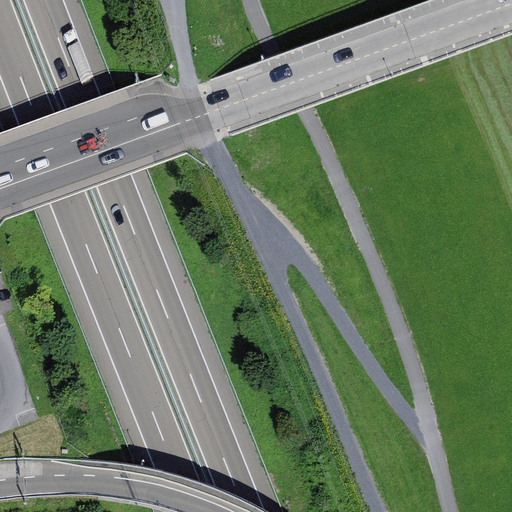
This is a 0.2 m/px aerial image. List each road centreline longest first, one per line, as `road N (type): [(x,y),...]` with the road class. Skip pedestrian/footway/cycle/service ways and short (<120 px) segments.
road 1 (motorway): [(244,511),(41,0)]
road 2 (track): [(253,0),(394,305),(451,511)]
road 3 (secondary): [(511,3),(0,190)]
road 4 (motorway): [(0,22),(190,511)]
road 5 (track): [(177,0),(199,117),(234,188),(315,278),(369,362),(432,433)]
road 6 (track): [(234,188),(375,511)]
road 7 (motorway): [(222,511),(125,480),(72,478),(0,490)]
